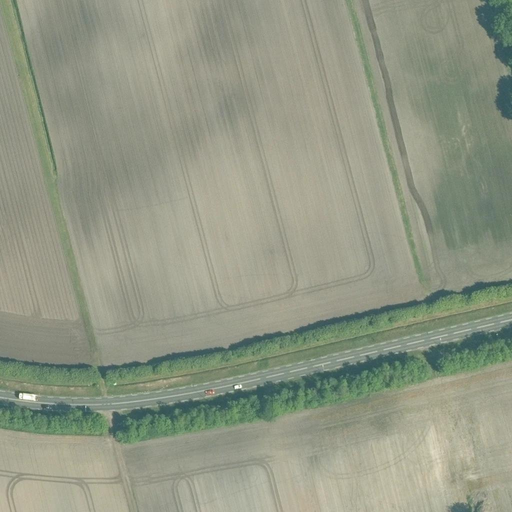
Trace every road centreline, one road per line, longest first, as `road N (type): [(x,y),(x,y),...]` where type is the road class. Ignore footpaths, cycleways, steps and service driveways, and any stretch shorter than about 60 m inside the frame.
road 1 (track): [(2,0),(133,511)]
road 2 (primary): [(511,320),(144,401),(0,398)]
